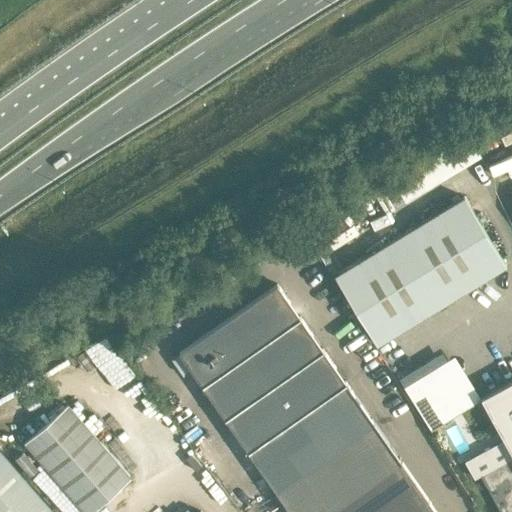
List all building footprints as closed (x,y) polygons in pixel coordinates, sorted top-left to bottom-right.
[(396,176),(409,199),(483,154),(470,131),(396,176)] [(464,197),(334,276),(377,345),(506,266),(464,197)] [(180,353),(277,491),(291,511),(436,511),(278,285),(180,353)] [(407,380),(429,426),(483,401),(461,355),(407,380)] [(89,511),(130,477),(114,459),(67,405),(24,443),(83,511),(89,511)] [(0,445),(0,511),(3,511),(34,486),(0,445)] [(511,511),(511,456),(481,474),(502,511),(511,511)] [(56,511),(34,486),(3,511),(56,511)]
